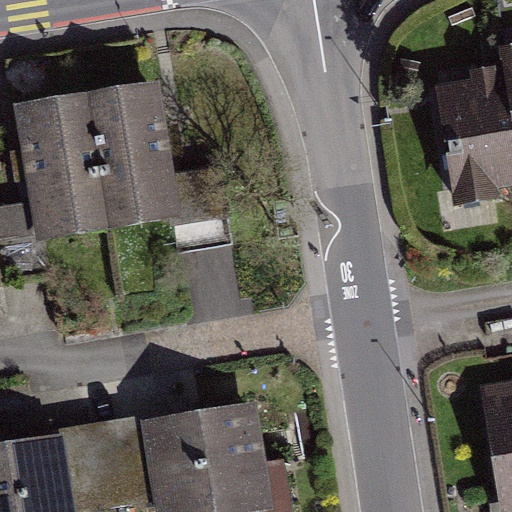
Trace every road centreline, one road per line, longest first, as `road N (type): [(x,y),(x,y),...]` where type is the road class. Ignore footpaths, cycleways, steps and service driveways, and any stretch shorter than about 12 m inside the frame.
road 1 (residential): [(0,379),(368,325)]
road 2 (residential): [(368,325),(314,0)]
road 3 (residential): [(395,511),(368,325)]
road 4 (residential): [(368,325),(511,301)]
